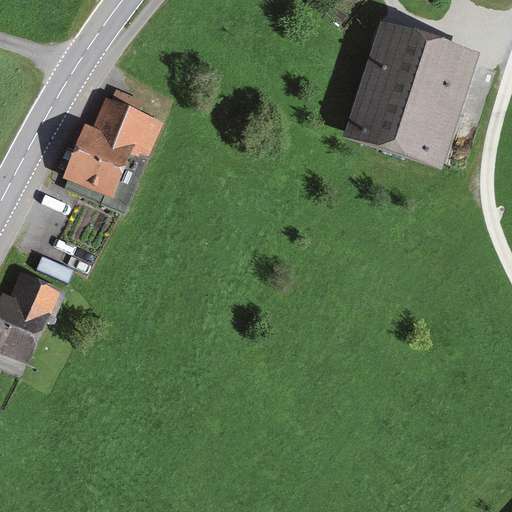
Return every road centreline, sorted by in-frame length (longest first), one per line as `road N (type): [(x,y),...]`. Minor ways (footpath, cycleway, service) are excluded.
road 1 (secondary): [(0,204),(77,65),(124,0)]
road 2 (track): [(511,59),(488,173),(511,270)]
